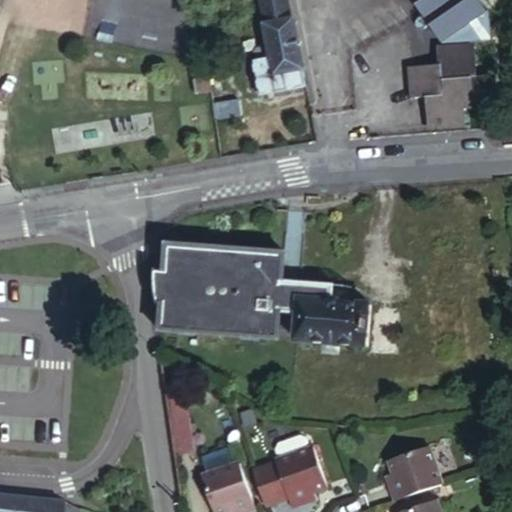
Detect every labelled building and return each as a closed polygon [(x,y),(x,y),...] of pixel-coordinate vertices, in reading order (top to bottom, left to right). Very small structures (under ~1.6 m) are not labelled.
[(255,91),(303,83),(287,0),(262,0),(268,38),(247,41),(255,91)] [(480,1),(479,0),(417,0),(439,29),(486,27),(480,1)] [(200,37),(185,51),(186,54),(178,55),(179,65),(188,64),(190,87),(208,84),(206,69),(200,37)] [(468,39),(435,40),(436,58),(408,59),(410,90),(426,90),(427,119),(468,116),(468,103),(488,103),(486,71),(471,71),(468,39)] [(209,94),(220,93),(217,67),(206,69),(208,84),(209,94)] [(209,94),(213,117),(237,113),(234,90),(220,93),(209,94)] [(206,247),(206,244),(168,241),(166,270),(157,269),(157,281),(158,289),(160,300),(163,300),(161,328),(199,331),(199,328),(200,326),(166,324),(172,246),(206,249),(206,247)] [(301,296),(335,299),(337,283),(284,279),(286,254),(249,251),(206,247),(206,249),(172,246),(166,324),(200,326),(200,321),(242,325),(241,332),(279,335),(282,311),(300,312),(301,296)] [(369,344),(372,303),(335,299),(301,296),(300,312),(297,338),(369,344)] [(242,325),(200,321),(200,326),(199,328),(241,332),(242,325)] [(189,412),(176,414),(181,449),(195,447),(189,412)] [(256,414),(244,418),(248,431),(264,426),(261,416),(257,417),(256,414)] [(277,448),(281,457),(309,447),(306,437),(301,435),(280,443),(277,448)] [(293,506),(306,502),(304,494),(314,491),(328,486),(314,445),(309,447),(281,457),(276,459),(277,461),(263,466),(275,502),(290,497),(293,506)] [(393,503),(440,486),(428,449),(387,463),(392,477),(396,486),(388,489),(393,503)] [(215,511),(234,511),(241,510),(241,511),(255,511),(257,511),(240,463),(202,476),(215,511)] [(263,466),(254,469),(267,505),(275,502),(263,466)] [(396,486),(392,477),(385,479),(388,489),(396,486)] [(304,494),(306,502),(316,499),(314,491),(304,494)] [(0,511),(19,511),(20,495),(0,493),(0,511)] [(37,511),(38,497),(20,495),(19,511),(37,511)] [(81,511),(82,508),(66,502),(38,497),(37,511),(81,511)] [(446,511),(443,501),(409,511),(446,511)]
